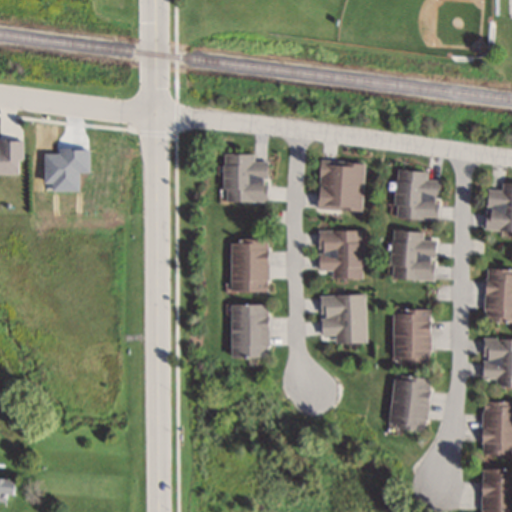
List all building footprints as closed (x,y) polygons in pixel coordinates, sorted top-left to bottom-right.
[(0,172),(17,173),(18,139),(0,138),(0,172)] [(221,201),(265,201),(265,155),(221,155),(221,201)] [(362,161),(316,159),(314,208),(360,210),(362,161)] [(439,179),(426,178),(427,171),(394,169),(391,216),(436,219),(439,179)] [(482,229),(511,231),(511,182),(500,182),(499,189),(486,188),(482,229)] [(362,229),(316,229),(316,272),(330,272),(330,278),(362,278),(362,229)] [(388,277),(433,279),(434,238),(422,238),(423,230),(390,229),(388,277)] [(228,291),(265,291),(266,238),(228,238),(228,291)] [(511,322),(511,269),(484,268),(482,322),(511,322)] [(365,293),(318,294),(318,342),(366,342),(365,293)] [(227,357),(267,357),(267,303),(227,303),(227,357)] [(428,361),(428,309),(391,309),(391,361),(428,361)] [(511,387),(511,338),(481,337),(480,380),(493,380),(493,387),(511,387)] [(424,430),(429,377),(391,374),(386,427),(424,430)] [(479,454),(511,454),(511,401),(480,401),(479,454)] [(478,511),(511,511),(511,469),(479,469),(478,511)] [(0,501),(8,501),(8,476),(0,476),(0,501)]
